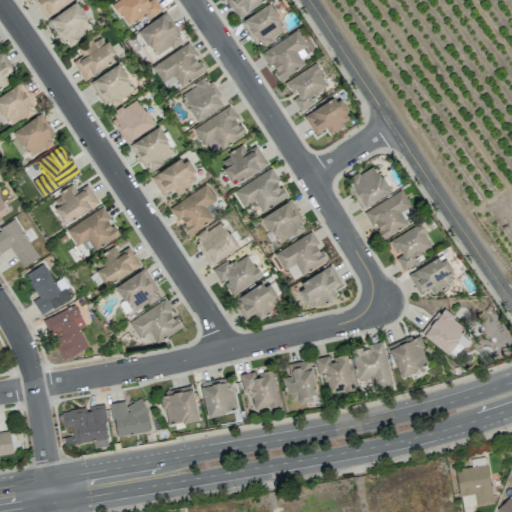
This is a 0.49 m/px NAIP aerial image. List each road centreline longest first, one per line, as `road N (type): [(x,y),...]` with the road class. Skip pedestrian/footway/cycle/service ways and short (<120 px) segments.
road 1 (secondary): [(511,381),(318,433),(0,487)]
road 2 (secondary): [(0,511),(385,444),(511,408)]
road 3 (residential): [(1,0),(235,350)]
road 4 (residential): [(0,393),(173,364),(385,310)]
road 5 (residential): [(385,310),(386,296),(194,0)]
road 6 (residential): [(308,0),(511,301)]
road 7 (residential): [(48,479),(30,367),(0,304)]
